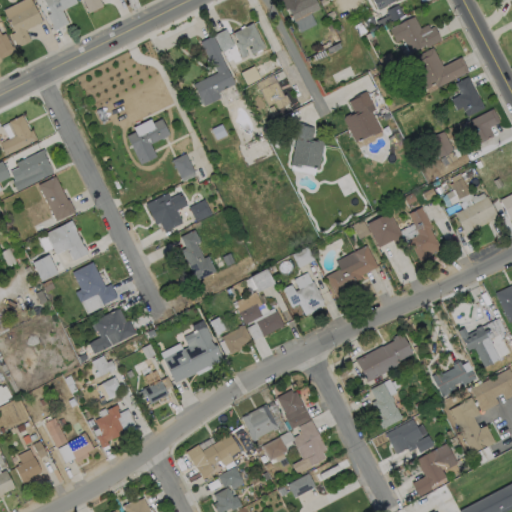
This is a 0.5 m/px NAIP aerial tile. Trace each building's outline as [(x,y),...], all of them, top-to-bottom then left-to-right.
[(66,23),(51,30),(49,26),(50,26),(45,15),(48,13),(41,0),(73,0),(75,3),(60,11),(66,23)] [(98,0),(101,6),(86,13),(84,9),(85,9),(81,0),(98,0)] [(314,0),(318,8),(293,22),(287,9),(284,10),(279,0),(314,0)] [(393,0),(376,10),(370,0),(393,0)] [(29,41),(16,47),(9,34),(12,33),(5,17),(31,4),(40,22),(24,30),(29,41)] [(413,16),(419,28),(426,24),(428,28),(432,26),(439,40),(425,47),(424,44),(408,52),(401,38),(394,42),(387,29),(413,16)] [(250,23),(262,48),(249,54),(246,49),(249,48),(248,45),(242,48),(246,55),(240,58),(236,50),(233,43),(235,42),(231,33),(250,23)] [(0,34),(1,36),(5,34),(14,52),(0,60),(0,34)] [(217,52),(232,84),(215,92),(218,98),(201,106),(190,84),(215,73),(207,57),(206,58),(198,42),(211,36),(218,51),(217,52)] [(431,47),(441,66),(459,56),(466,71),(436,87),(434,83),(424,88),(409,58),(431,47)] [(271,74),(282,95),(284,94),(288,103),(276,109),(272,103),(266,106),(254,83),(271,74)] [(482,107),(465,116),(454,96),(459,93),(453,83),(466,76),(482,107)] [(367,105),(379,132),(369,136),(369,135),(353,142),(342,119),(342,118),(348,115),(350,114),(352,113),(347,101),(352,99),(351,97),(364,91),(370,104),(367,105)] [(491,136),(476,144),(474,141),(473,142),(471,137),(472,137),(464,122),(491,108),(498,121),(488,127),(489,129),(488,129),(491,136)] [(19,115),(27,131),(29,130),(34,140),(3,155),(0,149),(0,141),(13,135),(6,122),(19,115)] [(154,156),(138,164),(124,136),(159,119),(167,135),(148,144),(154,156)] [(310,140),(313,141),(313,139),(323,141),(316,169),(298,165),(298,167),(288,165),(294,137),(288,135),(291,122),(305,125),(305,126),(312,128),(310,140)] [(426,138),(435,158),(452,150),(443,131),(426,138)] [(51,171),(15,190),(10,181),(12,180),(7,171),(15,166),(13,163),(41,148),(43,153),(42,154),(51,171)] [(194,175),(184,153),(171,159),(180,181),(194,175)] [(10,177),(0,182),(0,163),(2,162),(10,177)] [(52,176),(64,200),(66,199),(72,211),(53,221),(35,184),(52,176)] [(446,205),(468,194),(460,179),(449,185),(452,191),(441,196),(446,205)] [(511,216),(507,219),(497,199),(511,191),(511,216)] [(166,193),(169,198),(179,193),(185,205),(174,211),(180,223),(162,232),(158,223),(154,225),(143,204),(166,193)] [(495,216),(463,234),(452,213),(485,196),(495,216)] [(210,214),(203,199),(187,206),(193,221),(210,214)] [(420,206),(440,249),(416,261),(408,245),(404,247),(401,240),(393,244),(391,239),(375,247),(364,223),(385,213),(392,226),(408,219),(405,213),(420,206)] [(69,220),(81,246),(82,245),(86,253),(70,260),(65,248),(52,254),(43,232),(69,220)] [(195,244),(202,258),(206,256),(214,271),(191,282),(187,274),(190,272),(180,252),(184,250),(178,237),(192,230),(198,242),(195,244)] [(344,291),(334,296),(323,275),(337,268),(333,261),(364,244),(375,266),(358,275),(360,278),(353,282),(354,283),(343,290),(344,291)] [(296,266),(312,260),(308,247),(291,253),(296,266)] [(56,274),(47,254),(30,262),(39,281),(56,274)] [(91,262),(103,286),(108,284),(111,289),(115,297),(111,299),(101,305),(95,294),(78,302),(73,292),(79,289),(70,272),(91,262)] [(272,283),(255,292),(253,289),(249,291),(243,280),(249,277),(248,276),(264,268),(272,283)] [(311,282),(315,290),(316,289),(318,292),(317,293),(321,302),(322,305),(303,315),(295,299),(287,303),(280,289),(289,284),(293,291),(311,282)] [(511,320),(506,323),(492,293),(511,283),(511,320)] [(260,315),(243,324),(237,312),(254,303),(260,315)] [(117,308),(124,322),(127,320),(133,333),(112,344),(95,353),(95,352),(92,354),(86,343),(99,337),(91,322),(111,311),(117,308)] [(282,325),(261,335),(254,321),(274,310),(282,325)] [(496,318),(503,331),(488,339),(491,345),(490,345),(497,359),(482,367),(471,347),(465,351),(458,338),(474,330),(473,329),(479,326),(496,318)] [(239,325),(240,326),(241,325),(249,340),(243,343),(244,346),(228,354),(219,336),(236,328),(236,327),(239,325)] [(208,340),(212,346),(214,345),(221,359),(206,367),(206,366),(193,372),(193,373),(183,378),(183,377),(173,382),(160,358),(180,348),(180,349),(186,347),(185,345),(185,344),(181,337),(203,326),(210,339),(208,340)] [(399,333),(410,353),(396,361),(398,364),(365,382),(353,360),(379,346),(380,347),(391,341),(389,338),(392,337),(392,336),(396,334),(397,335),(399,333)] [(100,356),(104,363),(108,360),(111,366),(113,368),(111,369),(98,376),(94,369),(93,370),(88,362),(100,356)] [(457,361),(459,364),(465,361),(470,370),(469,370),(473,378),(459,386),(456,382),(437,392),(429,376),(438,371),(439,374),(451,368),(449,365),(457,361)] [(506,368),(511,379),(511,393),(503,399),(500,393),(492,397),(496,403),(479,412),(475,404),(476,403),(468,388),(506,368)] [(113,388),(114,391),(112,392),(113,394),(112,395),(105,398),(101,391),(99,392),(95,385),(112,377),(117,386),(113,388)] [(159,398),(160,400),(156,402),(155,400),(147,404),(140,389),(157,380),(165,395),(159,398)] [(390,402),(393,407),(394,407),(399,418),(380,429),(367,403),(373,400),(367,389),(382,382),(392,401),(390,402)] [(289,390),(290,393),(294,392),(301,406),(283,415),(274,398),(289,390)] [(471,417),(477,428),(483,425),(492,442),(484,446),(483,445),(468,453),(446,410),(460,402),(460,401),(468,396),(477,413),(471,417)] [(270,403),(272,405),(273,404),(279,416),(278,416),(285,430),(278,434),(275,429),(271,431),(270,430),(255,438),(256,439),(251,442),(246,433),(247,432),(239,417),(263,405),(264,406),(270,403)] [(106,445),(99,448),(93,436),(99,433),(92,420),(105,414),(103,410),(112,406),(114,405),(116,409),(114,410),(118,417),(114,418),(122,432),(112,437),(104,442),(106,445)] [(65,442),(53,417),(42,422),(54,447),(65,442)] [(410,418),(415,427),(420,424),(425,432),(419,435),(420,437),(415,440),(426,435),(431,444),(417,452),(414,447),(406,451),(404,448),(394,454),(383,433),(410,418)] [(323,458),(294,473),(290,465),(300,459),(289,439),(297,435),(296,433),(298,431),(296,427),(309,421),(324,450),(320,452),(323,458)] [(86,456),(74,462),(64,443),(78,436),(78,435),(82,432),(91,449),(84,452),(86,456)] [(237,450),(228,456),(227,455),(209,466),(211,470),(199,478),(183,452),(195,445),(199,452),(217,441),(216,439),(226,433),(237,450)] [(285,451),(278,436),(260,446),(267,460),(285,451)] [(38,458),(45,455),(38,440),(31,444),(38,458)] [(455,463),(444,469),(443,467),(439,469),(443,476),(430,483),(431,484),(427,486),(429,489),(416,495),(409,482),(422,476),(413,459),(444,442),(455,463)] [(33,478),(20,484),(12,468),(32,458),(39,472),(32,476),(33,478)] [(241,483),(230,489),(227,484),(221,488),(215,476),(232,467),(241,483)] [(14,488),(0,495),(0,473),(5,471),(14,488)] [(292,497),(313,487),(307,473),(285,483),(292,497)] [(511,476),(455,506),(458,511),(504,511),(511,508),(511,476)] [(225,488),(230,498),(234,496),(239,506),(236,508),(236,507),(229,510),(228,508),(220,511),(214,511),(213,509),(214,508),(212,504),(215,502),(211,495),(225,488)] [(141,498),(147,510),(149,509),(150,511),(122,511),(120,507),(132,500),(133,502),(141,498)]
